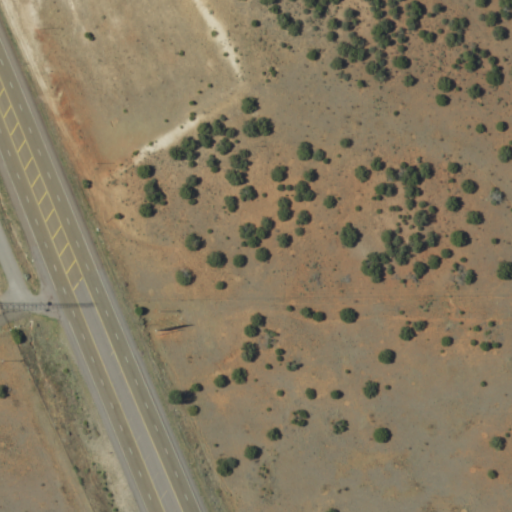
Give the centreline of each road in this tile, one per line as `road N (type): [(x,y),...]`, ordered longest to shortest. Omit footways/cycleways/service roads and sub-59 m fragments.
road 1 (trunk): [(191,511),(0,74)]
road 2 (trunk): [(0,150),(149,511)]
